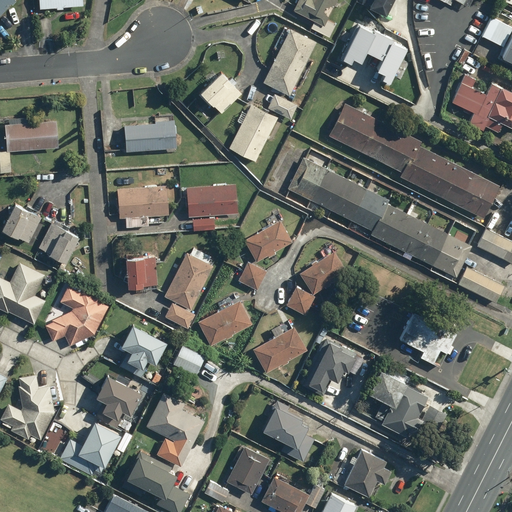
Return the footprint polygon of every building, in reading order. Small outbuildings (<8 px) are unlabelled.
[(0,0),(0,14),(10,4),(12,5),(16,0),(15,0),(0,0)] [(38,0),(39,8),(56,7),(56,9),(63,8),(63,7),(83,5),(82,0),(38,0)] [(298,0),(294,10),(313,20),(310,26),(329,36),(336,22),(327,17),(336,0),(298,0)] [(361,0),(360,2),(384,14),(390,0),(361,0)] [(503,46),(511,26),(491,17),(482,36),(503,46)] [(372,30),(358,22),(339,58),(348,63),(351,56),(359,60),(364,49),(380,57),(375,68),(383,72),(379,79),(386,83),(405,47),(391,39),(392,38),(373,28),(372,30)] [(288,94),(316,41),(290,28),(262,81),(288,94)] [(241,92),(220,70),(196,92),(209,105),(212,102),(221,112),(241,92)] [(466,73),(450,101),(472,112),(468,121),(481,128),(484,123),(497,130),(502,121),(511,126),(511,90),(491,80),(484,92),(470,85),(474,77),(466,73)] [(298,104),(273,92),(267,106),(291,118),(298,104)] [(255,160),(277,116),(250,102),(228,146),(255,160)] [(400,175),(483,217),(499,185),(419,145),(421,141),(344,102),(328,133),(402,171),(400,175)] [(0,173),(10,173),(9,149),(56,146),(55,119),(30,120),(30,116),(2,118),(4,150),(0,150),(0,173)] [(174,118),(154,119),(154,123),(123,124),(124,149),(175,147),(174,118)] [(103,134),(103,143),(118,142),(118,134),(103,134)] [(369,234),(455,277),(471,245),(386,202),(388,198),(304,156),(288,187),(371,229),(369,234)] [(234,183),(184,186),(186,216),(192,216),(192,228),(214,226),(214,214),(236,213),(234,183)] [(165,184),(115,188),(118,217),(125,216),(126,226),(148,224),(147,215),(168,213),(165,184)] [(0,223),(0,231),(15,240),(16,237),(26,243),(41,216),(13,201),(10,207),(8,206),(3,214),(5,215),(0,223)] [(288,239),(276,218),(241,237),(254,258),(288,239)] [(36,245),(48,252),(46,255),(62,264),(64,260),(77,235),(49,220),(36,245)] [(474,243),(511,262),(511,241),(483,226),(474,243)] [(195,312),(189,309),(213,261),(210,260),(212,256),(193,246),(190,252),(186,250),(163,295),(171,299),(163,315),(187,327),(195,312)] [(298,271),(312,293),(323,286),(324,286),(324,287),(325,287),(326,287),(327,287),(327,286),(328,286),(328,285),(329,285),(329,284),(329,283),(330,283),(329,282),(347,271),(333,250),(316,261),(315,259),(298,271)] [(141,283),(154,283),(155,255),(126,254),(126,285),(141,285),(141,283)] [(32,324),(46,299),(50,291),(42,287),(38,294),(35,292),(45,275),(19,260),(8,281),(0,276),(0,308),(7,312),(8,311),(32,324)] [(266,269),(247,260),(238,280),(251,286),(249,289),(255,292),(266,269)] [(504,285),(466,266),(457,283),(495,302),(504,285)] [(60,301),(66,305),(61,314),(52,319),(53,321),(45,325),(53,341),(65,335),(70,344),(94,332),(108,305),(97,300),(99,295),(72,282),(71,285),(69,284),(60,301)] [(297,285),(286,304),(304,314),(315,296),(297,285)] [(234,335),(233,333),(251,323),(237,297),(197,319),(213,344),(226,336),(227,338),(234,335)] [(413,309),(398,338),(422,350),(419,356),(439,366),(446,351),(449,353),(453,346),(449,344),(456,332),(413,309)] [(289,361),(288,358),(306,348),(293,324),(291,325),(287,318),(270,327),(274,335),(251,346),(264,370),(280,362),(282,365),(289,361)] [(124,357),(119,365),(141,376),(144,370),(141,368),(145,359),(153,363),(164,341),(163,341),(166,336),(156,331),(154,334),(130,322),(119,343),(131,349),(126,358),(124,357)] [(324,336),(301,384),(322,394),(326,387),(323,385),(328,377),(336,381),(342,369),(346,371),(355,352),(324,336)] [(181,344),(172,363),(196,374),(205,355),(181,344)] [(379,368),(367,391),(383,400),(375,413),(383,417),(380,422),(416,441),(426,424),(437,430),(447,412),(431,403),(422,419),(417,416),(428,396),(405,384),(407,382),(379,368)] [(101,399),(93,414),(115,427),(117,424),(127,430),(131,423),(117,415),(121,409),(129,414),(142,392),(106,372),(94,394),(101,399)] [(0,416),(0,421),(11,427),(10,429),(28,438),(27,440),(34,443),(37,438),(40,439),(55,412),(48,384),(38,386),(35,373),(16,377),(21,400),(15,407),(7,402),(0,416)] [(165,435),(156,453),(180,466),(204,420),(181,408),(184,403),(162,391),(145,425),(165,435)] [(267,416),(261,428),(284,441),(281,448),(302,459),(314,437),(303,431),(307,424),(299,420),(301,417),(287,410),(290,405),(273,396),(263,414),(267,416)] [(94,468),(100,471),(119,433),(92,419),(80,443),(69,437),(59,457),(91,473),(94,468)] [(245,443),(225,479),(250,493),(270,457),(245,443)] [(360,447),(343,483),(369,495),(376,480),(383,483),(390,470),(382,466),(386,459),(360,447)] [(169,464),(138,449),(121,485),(144,496),(147,489),(159,495),(156,502),(175,511),(179,511),(189,492),(171,484),(176,473),(167,468),(169,464)] [(274,475),(260,499),(283,511),(298,511),(305,501),(315,507),(325,489),(313,482),(308,491),(288,480),(287,482),(274,475)] [(208,479),(202,490),(221,501),(227,490),(208,479)] [(331,492),(319,511),(353,511),(357,506),(331,492)] [(147,511),(111,493),(102,510),(106,511),(147,511)] [(237,511),(219,502),(214,511),(237,511)]
